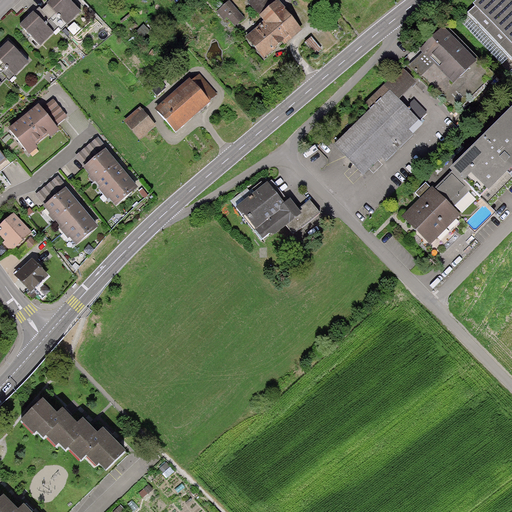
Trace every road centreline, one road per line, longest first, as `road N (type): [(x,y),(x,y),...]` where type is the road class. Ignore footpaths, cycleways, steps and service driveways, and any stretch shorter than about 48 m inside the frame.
road 1 (primary): [(391,21),(165,213)]
road 2 (residential): [(432,303),(280,150)]
road 3 (primary): [(165,213),(43,339)]
road 4 (residential): [(280,150),(391,39),(391,21)]
road 5 (residential): [(280,150),(197,208),(171,219),(165,213)]
